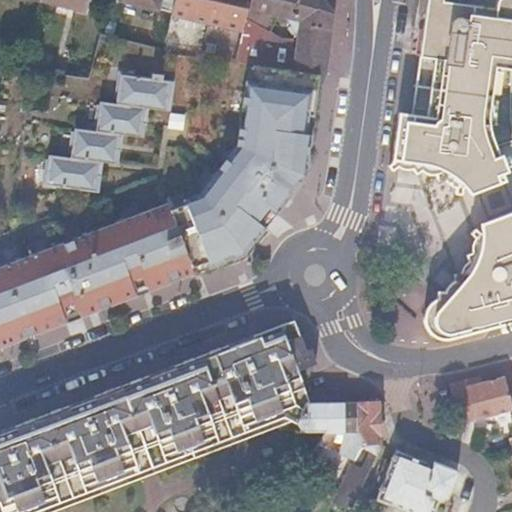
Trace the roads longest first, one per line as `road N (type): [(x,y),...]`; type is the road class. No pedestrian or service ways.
road 1 (tertiary): [(0,393),(253,296)]
road 2 (residential): [(307,302),(351,353),(406,364)]
